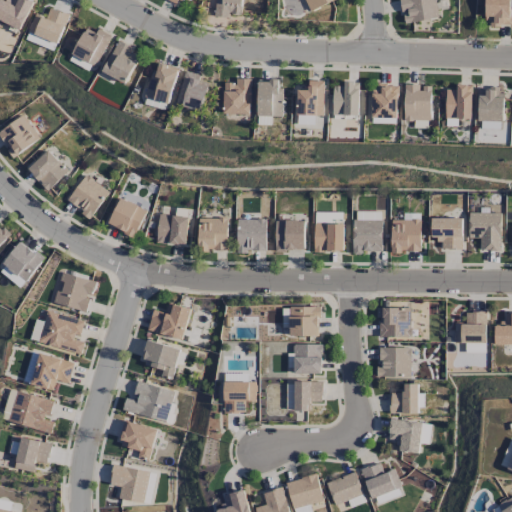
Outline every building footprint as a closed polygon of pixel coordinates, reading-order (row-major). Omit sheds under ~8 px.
[(3,0),(0,0),(0,19),(20,29),(35,0),(33,0),(9,0),(8,2),(3,0)] [(216,0),(215,15),(229,17),(229,14),(242,15),(242,0),(216,0)] [(304,0),(310,11),(333,0),(304,0)] [(400,0),(402,13),(404,12),(405,22),(439,17),(436,0),(400,0)] [(485,0),(485,23),(511,24),(511,0),(485,0)] [(46,17),(36,12),(25,38),(54,50),(70,14),(51,6),(46,17)] [(97,33),(87,27),(72,54),(95,66),(111,35),(99,28),(97,33)] [(102,71),(126,83),(140,56),(130,51),(133,47),(119,39),(102,71)] [(169,103),(178,66),(154,61),(146,97),(169,103)] [(201,73),(184,70),(177,104),(202,110),(208,82),(199,80),(201,73)] [(250,114),(251,78),(236,78),(236,82),(224,82),(223,113),(250,114)] [(258,116),(282,115),(281,79),(257,80),(258,116)] [(324,80),(309,80),(309,89),(298,89),(297,114),(323,115),(324,80)] [(333,85),(333,114),(358,115),(359,81),(343,81),(343,85),(333,85)] [(377,89),(372,89),(372,116),(398,117),(399,84),(377,83),(377,89)] [(404,119),(430,120),(431,85),(421,85),(421,84),(405,83),(404,119)] [(457,88),(446,88),(446,118),(472,118),(472,84),(457,84),(457,88)] [(503,87),(479,87),(478,120),(503,120),(503,87)] [(40,140),(26,114),(0,128),(0,134),(12,156),(40,140)] [(481,128),(501,129),(501,121),(481,121),(481,128)] [(28,168),(48,190),(69,171),(49,149),(28,168)] [(91,217),(110,190),(86,173),(67,200),(91,217)] [(147,209),(121,197),(108,224),(135,236),(147,209)] [(382,252),(382,211),(354,210),(353,251),(382,252)] [(342,211),(315,211),(315,222),(342,222),(342,211)] [(501,212),(469,211),(469,237),(481,237),(480,249),(500,250),(501,212)] [(186,245),(190,216),(160,212),(156,241),(186,245)] [(228,217),(199,217),(198,249),(228,250),(228,217)] [(463,218),(432,217),(432,239),(443,239),(442,248),(462,249),(463,218)] [(238,218),(237,251),(266,251),(267,219),(238,218)] [(276,220),(276,250),(305,250),(305,219),(276,220)] [(421,219),(392,219),(391,251),(421,252),(421,219)] [(315,251),(344,251),(344,223),(314,223),(315,251)] [(0,245),(11,235),(0,224),(0,245)] [(44,256),(19,240),(3,265),(28,281),(44,256)] [(1,270),(20,287),(24,282),(5,265),(1,270)] [(56,304),(89,310),(95,279),(62,273),(60,281),(56,304)] [(148,329),(183,339),(192,308),(169,302),(166,312),(154,308),(148,329)] [(320,306),(283,306),(283,327),(290,327),(290,335),(319,335),(320,306)] [(378,336),(411,336),(411,308),(379,307),(378,336)] [(85,320),(47,310),(38,342),(82,353),(86,339),(80,338),(85,320)] [(486,311),(466,311),(466,322),(454,322),(455,343),(466,342),(466,351),(482,351),(481,343),(487,342),(486,311)] [(511,312),(505,312),(506,322),(495,323),(495,344),(511,343),(511,312)] [(163,369),(161,377),(172,380),(181,349),(149,339),(142,363),(163,369)] [(322,344),(294,344),(294,373),(322,373),(322,344)] [(378,376),(410,377),(411,347),(379,346),(378,376)] [(53,390),(56,379),(69,383),(75,362),(32,350),(23,382),(53,390)] [(175,391),(138,380),(133,397),(127,396),(123,409),(172,423),(177,404),(172,402),(175,391)] [(323,380),(294,381),(295,410),(310,410),(310,401),(323,401),(323,380)] [(256,381),(225,381),(224,412),(245,412),(245,400),(256,400),(256,381)] [(390,413),(418,412),(418,383),(403,383),(404,392),(390,392),(390,413)] [(3,419),(10,420),(15,389),(8,388),(3,419)] [(52,432),(55,419),(50,418),(54,399),(17,391),(10,422),(52,432)] [(420,442),(429,444),(432,424),(392,418),(389,439),(399,440),(398,450),(419,453),(420,442)] [(140,450),(138,457),(150,459),(157,428),(126,420),(120,445),(140,450)] [(14,467),(34,472),(37,461),(47,463),(52,444),(22,436),(14,467)] [(395,468),(384,472),(380,461),(361,468),(372,498),(402,487),(395,468)] [(121,486),(119,498),(143,502),(149,470),(113,464),(110,484),(121,486)] [(327,482),(335,505),(348,500),(351,507),(367,501),(356,471),(327,482)] [(154,473),(148,472),(146,500),(153,501),(154,473)] [(312,511),(311,503),(323,501),(318,474),(287,480),(293,511),(312,511)] [(256,511),(290,511),(284,486),(263,491),(266,504),(255,506),(256,511)] [(217,507),(218,511),(250,511),(244,489),(224,495),(227,504),(217,507)] [(502,511),(511,511),(511,495),(498,505),(502,511)]
